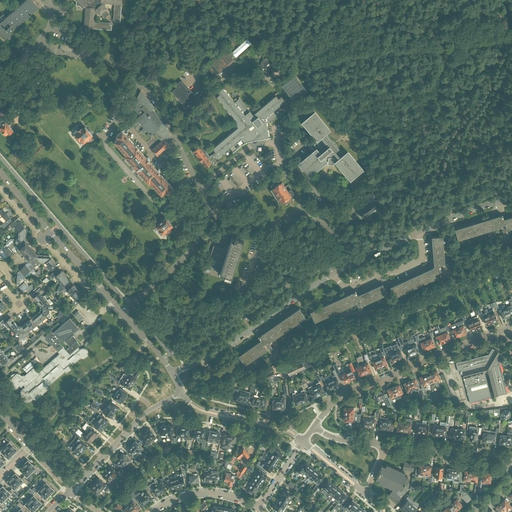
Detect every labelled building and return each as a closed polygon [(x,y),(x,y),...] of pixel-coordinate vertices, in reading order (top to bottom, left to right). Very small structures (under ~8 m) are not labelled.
[(0,0),(0,34),(5,41),(12,35),(10,32),(39,7),(32,0),(26,0),(6,17),(3,14),(0,16),(0,0)] [(122,5),(121,0),(74,0),(76,2),(76,5),(80,6),(82,8),(83,7),(85,7),(84,28),(94,29),(111,30),(112,25),(110,25),(110,23),(94,22),(95,12),(97,12),(100,16),(101,14),(104,18),(109,14),(106,10),(107,9),(105,6),(105,3),(114,4),(113,20),(115,21),(115,22),(120,22),(121,5),(122,5)] [(231,53),(236,58),(252,43),(247,38),(231,53)] [(214,77),(234,60),(225,50),(219,56),(206,67),(214,77)] [(262,69),(261,69),(263,70),(264,71),(265,71),(267,72),(269,71),(270,71),(271,70),(272,69),(272,68),(273,67),(271,65),(274,63),(273,61),(272,60),(271,59),(269,58),(268,58),(266,58),(265,58),(263,59),(262,60),(261,62),(261,63),(261,64),(261,66),(262,67),(262,69)] [(283,85),(294,99),(306,90),(295,75),(283,85)] [(185,106),(196,97),(181,81),(176,85),(178,87),(172,92),(185,106)] [(209,156),(211,158),(214,156),(216,159),(230,147),(231,148),(233,151),(232,152),(233,152),(233,151),(241,145),(244,143),(247,142),(250,141),(251,141),(252,140),(253,139),(254,138),(254,137),(257,136),(258,139),(262,139),(270,137),(269,137),(269,136),(268,132),(267,126),(278,116),(279,115),(278,116),(274,111),(285,101),(281,96),(278,99),(276,96),(275,96),(259,109),(253,115),(248,109),(243,103),(239,98),(238,97),(238,98),(239,99),(235,102),(222,87),(217,91),(219,94),(218,95),(218,96),(217,97),(237,121),(238,127),(213,148),(215,152),(209,156)] [(149,101),(147,98),(144,94),(141,90),(140,91),(136,99),(135,98),(131,105),(136,112),(140,115),(136,119),(144,128),(141,131),(143,134),(146,131),(148,133),(146,135),(149,138),(155,133),(156,134),(155,134),(160,140),(161,139),(162,141),(152,149),(158,156),(169,146),(167,143),(166,142),(165,141),(167,139),(170,137),(170,138),(171,137),(167,130),(168,129),(167,129),(164,122),(163,122),(152,110),(154,108),(155,108),(149,101)] [(344,155),(343,154),(342,153),(341,152),(340,151),(339,150),(339,149),(338,148),(338,147),(337,145),(336,144),(334,143),(334,142),(333,141),(331,140),(330,139),(329,138),(328,137),(328,136),(327,135),(327,134),(326,133),(326,132),(329,130),(314,113),(303,122),(317,139),(316,149),(299,164),(309,175),(326,161),(327,159),(329,159),(329,162),(333,162),(333,160),(335,160),(336,162),(350,179),(362,169),(348,152),(344,155)] [(1,131),(3,133),(5,134),(6,136),(13,130),(10,126),(10,124),(8,124),(5,121),(4,122),(2,120),(0,121),(0,124),(0,125),(0,124),(0,127),(1,130),(1,131)] [(76,129),(74,132),(76,134),(74,136),(76,139),(81,144),(82,143),(83,142),(85,140),(87,139),(87,140),(90,138),(89,138),(89,137),(92,134),(85,127),(82,123),(79,125),(77,127),(78,129),(77,130),(76,129)] [(128,138),(126,136),(127,136),(122,130),(116,135),(118,138),(115,141),(117,144),(116,144),(123,152),(124,152),(126,154),(125,155),(127,158),(126,159),(132,166),(133,165),(140,173),(139,174),(145,181),(146,180),(148,182),(150,181),(152,183),(151,184),(158,192),(159,192),(161,194),(165,191),(167,193),(173,188),(166,180),(167,179),(167,178),(166,177),(165,177),(164,178),(161,175),(159,173),(159,172),(160,172),(160,171),(159,169),(158,169),(157,170),(136,146),(135,146),(133,144),(134,143),(129,138),(128,138)] [(211,163),(209,160),(211,158),(209,156),(201,146),(194,151),(198,157),(202,162),(206,167),(211,163)] [(280,183),(278,180),(271,185),(273,188),(270,190),(279,203),(281,201),(282,202),(286,199),(288,198),(288,197),(291,196),(294,193),(291,190),(288,192),(282,182),(280,183)] [(374,200),(374,197),(375,197),(375,196),(376,196),(377,195),(377,194),(376,194),(375,193),(374,193),(373,192),(373,190),(364,196),(369,201),(362,205),(361,205),(357,209),(360,213),(358,214),(360,216),(361,215),(364,219),(365,219),(368,223),(372,219),(369,215),(378,209),(377,207),(377,206),(379,205),(379,202),(378,200),(374,199),(374,200)] [(0,214),(2,216),(10,209),(9,208),(8,208),(7,207),(7,206),(6,206),(5,205),(1,209),(0,207),(0,214)] [(1,225),(3,228),(12,221),(9,218),(13,215),(12,214),(12,213),(12,212),(11,211),(11,210),(10,209),(2,216),(6,221),(1,225)] [(506,228),(504,220),(502,214),(502,215),(498,216),(498,215),(497,216),(498,217),(500,225),(503,235),(496,237),(500,247),(504,245),(504,247),(511,244),(511,236),(509,237),(506,228)] [(169,234),(173,231),(171,229),(173,226),(165,217),(162,220),(161,219),(159,221),(160,222),(157,224),(156,226),(154,227),(161,235),(163,233),(166,231),(169,234)] [(496,226),(500,225),(498,217),(455,230),(455,229),(458,228),(454,229),(458,240),(458,238),(462,237),(462,238),(467,237),(466,236),(470,234),(470,235),(471,235),(471,234),(475,233),(475,234),(479,233),(479,232),(483,230),(483,231),(488,230),(488,229),(492,228),(492,229),(497,227),(496,226)] [(18,235),(26,235),(26,229),(20,222),(18,224),(15,221),(10,225),(13,228),(14,227),(19,232),(18,235)] [(16,245),(18,248),(21,245),(26,241),(26,235),(18,235),(18,238),(16,240),(15,239),(10,239),(8,241),(9,242),(14,247),(16,245)] [(209,273),(210,270),(220,273),(219,276),(222,277),(223,275),(224,275),(225,274),(231,277),(243,240),(237,238),(237,236),(235,235),(234,237),(232,236),(227,250),(213,245),(206,268),(205,272),(209,273)] [(437,264),(443,263),(443,259),(444,259),(443,254),(442,254),(442,250),(443,250),(442,250),(442,246),(443,246),(442,241),(441,241),(441,237),(443,236),(431,237),(432,240),(432,237),(433,237),(435,264),(437,264)] [(14,247),(9,242),(8,241),(6,243),(7,244),(3,248),(1,248),(1,250),(0,250),(0,256),(0,257),(6,258),(13,252),(11,249),(14,247)] [(24,255),(31,248),(26,241),(21,245),(18,248),(20,250),(24,255)] [(31,248),(24,255),(30,261),(33,258),(37,255),(34,251),(31,248)] [(43,263),(43,255),(37,255),(33,258),(30,261),(32,264),(29,266),(34,271),(36,269),(35,267),(40,263),(43,263)] [(50,274),(49,275),(54,270),(54,269),(55,267),(53,265),(56,263),(49,256),(43,255),(43,263),(46,263),(48,265),(46,267),(50,271),(48,273),(50,274)] [(433,271),(435,277),(438,284),(450,279),(448,275),(448,274),(452,273),(452,263),(443,263),(437,264),(437,269),(433,271)] [(34,271),(29,266),(27,268),(25,265),(17,272),(17,278),(25,278),(25,275),(30,271),(31,273),(34,271)] [(480,272),(483,277),(490,274),(488,268),(480,272)] [(435,277),(433,271),(432,269),(391,288),(390,287),(393,286),(393,285),(390,287),(395,297),(394,295),(398,294),(403,292),(402,292),(406,290),(407,291),(406,290),(410,288),(411,289),(415,287),(415,286),(418,284),(419,285),(423,283),(423,282),(427,281),(431,279),(435,277)] [(49,275),(46,277),(47,277),(48,279),(49,280),(52,279),(53,278),(54,277),(58,282),(67,274),(66,274),(66,273),(65,273),(64,272),(63,272),(62,271),(61,271),(58,274),(54,270),(49,275)] [(58,290),(56,291),(58,294),(60,292),(62,291),(68,286),(66,283),(69,280),(69,279),(69,278),(68,277),(68,276),(67,275),(67,274),(58,282),(61,285),(59,286),(57,290),(58,290)] [(24,281),(25,278),(17,278),(17,284),(23,291),(26,289),(28,291),(33,287),(31,285),(29,286),(24,281)] [(358,296),(361,304),(365,302),(365,303),(370,301),(369,300),(373,298),(374,299),(374,298),(377,296),(378,297),(382,295),(382,294),(385,293),(386,294),(387,294),(382,284),(379,285),(382,284),(382,285),(358,296)] [(66,291),(70,296),(79,288),(78,288),(77,287),(76,286),(75,286),(74,285),(70,288),(68,286),(62,291),(64,293),(66,291)] [(37,302),(43,297),(39,292),(41,291),(39,288),(33,293),(35,296),(33,298),(37,302)] [(72,302),(75,306),(81,301),(78,297),(82,294),(81,293),(81,292),(81,291),(80,290),(79,289),(79,288),(70,296),(74,300),(72,302)] [(352,294),(355,302),(359,310),(352,313),(356,321),(360,319),(361,322),(374,316),(371,309),(365,312),(361,304),(358,296),(355,290),(355,291),(352,293),(351,292),(352,294)] [(351,303),(355,302),(352,294),(311,313),(310,312),(313,310),(310,311),(315,322),(314,320),(318,318),(319,319),(323,317),(322,316),(326,315),(327,316),(327,315),(330,313),(331,314),(335,312),(335,311),(339,309),(339,310),(343,308),(343,307),(347,305),(347,306),(352,304),(351,303)] [(39,304),(41,306),(46,301),(47,300),(48,300),(44,296),(43,297),(37,302),(39,304)] [(42,306),(41,308),(49,309),(53,309),(53,306),(49,305),(49,304),(52,302),(49,298),(48,300),(47,300),(46,301),(41,306),(42,306)] [(0,310),(3,314),(8,310),(6,307),(7,306),(2,301),(1,300),(0,299),(0,310)] [(504,305),(498,307),(499,309),(499,310),(502,318),(508,316),(505,308),(504,305)] [(49,314),(49,309),(41,308),(41,310),(40,311),(45,317),(49,314)] [(263,335),(267,342),(271,339),(271,340),(275,337),(275,336),(278,334),(279,335),(283,332),(282,331),(286,329),(286,330),(290,327),(290,326),(293,324),(294,325),(294,324),(293,324),(297,321),(297,322),(301,319),(301,318),(304,316),(305,317),(299,308),(296,310),(299,308),(299,309),(263,335)] [(486,325),(492,323),(489,314),(488,312),(486,309),(484,310),(486,313),(482,314),(483,316),(486,325)] [(84,317),(78,310),(73,314),(79,321),(84,317)] [(489,314),(492,323),(497,320),(494,312),(493,310),(488,312),(489,314)] [(46,318),(45,317),(40,311),(39,313),(38,312),(36,314),(42,321),(46,318)] [(38,325),(42,321),(36,314),(33,316),(34,317),(32,318),(38,325)] [(478,318),(477,316),(472,318),(477,329),(482,327),(478,318)] [(7,328),(8,327),(14,321),(11,317),(8,319),(6,317),(0,322),(2,324),(3,324),(7,328)] [(73,365),(81,358),(83,358),(85,358),(86,357),(88,355),(88,353),(88,351),(88,350),(87,350),(87,349),(86,349),(86,348),(85,348),(84,348),(83,348),(82,348),(81,348),(80,349),(79,349),(79,350),(77,348),(78,347),(80,346),(76,341),(77,340),(72,335),(65,341),(69,346),(65,350),(59,343),(61,341),(62,342),(78,328),(70,318),(60,326),(58,323),(51,329),(52,331),(45,337),(60,354),(56,357),(39,371),(35,367),(34,366),(30,362),(23,368),(26,372),(27,373),(29,375),(26,377),(26,378),(25,380),(22,376),(20,375),(18,374),(16,373),(14,374),(13,374),(12,374),(11,375),(11,376),(12,377),(8,381),(15,389),(20,386),(21,387),(21,388),(22,386),(23,385),(24,387),(22,389),(21,391),(20,393),(20,395),(20,397),(21,398),(21,399),(22,400),(23,401),(25,402),(28,402),(30,401),(32,400),(34,398),(36,400),(43,393),(42,392),(65,371),(67,373),(71,369),(68,365),(71,363),(73,365)] [(470,331),(477,329),(472,318),(467,320),(468,323),(467,323),(470,331)] [(26,322),(32,328),(33,330),(37,326),(31,319),(29,321),(29,320),(26,322)] [(457,328),(460,335),(466,333),(464,330),(464,329),(464,328),(466,327),(463,320),(455,323),(456,325),(457,328)] [(12,331),(17,326),(16,324),(14,321),(8,327),(12,331)] [(24,325),(23,326),(28,332),(32,328),(26,322),(24,324),(24,325)] [(448,326),(449,330),(451,333),(453,332),(453,334),(455,337),(460,335),(457,328),(456,325),(455,323),(448,326)] [(440,329),(438,325),(436,326),(439,332),(435,334),(439,344),(440,343),(441,343),(442,343),(443,342),(444,341),(440,329)] [(449,330),(448,326),(447,325),(445,326),(445,327),(440,329),(444,341),(447,340),(448,341),(449,340),(450,339),(447,331),(449,330)] [(15,339),(19,339),(19,336),(19,335),(20,327),(18,327),(17,326),(12,331),(15,334),(15,339)] [(19,339),(24,340),(25,337),(29,333),(28,332),(23,326),(22,327),(20,327),(19,335),(19,336),(19,339)] [(414,333),(414,334),(417,341),(418,343),(420,342),(422,347),(424,350),(426,349),(427,350),(429,349),(429,348),(426,340),(424,337),(419,339),(417,335),(416,332),(414,333)] [(267,342),(263,335),(262,333),(261,334),(262,334),(259,336),(258,336),(261,341),(266,348),(271,355),(265,359),(269,364),(273,362),(273,363),(285,355),(278,345),(273,349),(267,342)] [(427,340),(426,340),(429,348),(430,348),(432,347),(432,346),(434,346),(431,338),(427,340)] [(263,350),(266,348),(261,341),(240,357),(239,355),(241,354),(238,356),(245,365),(244,363),(248,361),(248,362),(252,359),(252,358),(255,356),(256,357),(256,356),(255,356),(259,353),(259,354),(263,351),(263,350)] [(409,345),(413,354),(419,352),(415,342),(409,345)] [(391,363),(392,362),(393,363),(394,362),(395,361),(397,360),(394,352),(391,345),(383,348),(386,355),(388,355),(391,363)] [(408,356),(413,354),(409,345),(404,347),(408,356)] [(381,352),(376,354),(378,359),(381,366),(381,367),(387,365),(383,356),(385,355),(382,347),(380,348),(381,352)] [(396,351),(394,352),(397,360),(400,359),(401,360),(402,359),(402,358),(403,358),(400,350),(399,350),(399,348),(395,349),(396,351)] [(494,350),(492,348),(489,354),(488,354),(488,355),(456,363),(458,371),(461,371),(470,403),(507,393),(499,361),(499,360),(503,355),(501,353),(494,349),(494,350)] [(379,368),(381,367),(381,366),(378,359),(376,354),(371,356),(372,358),(371,359),(376,369),(377,369),(378,369),(379,368)] [(5,355),(4,356),(0,359),(0,364),(1,366),(4,364),(6,366),(12,361),(9,358),(9,359),(5,355)] [(312,365),(308,355),(287,364),(289,367),(286,368),(291,378),(315,367),(313,364),(312,365)] [(345,369),(350,380),(355,378),(351,368),(353,367),(351,362),(349,364),(350,367),(347,369),(346,368),(345,369)] [(335,369),(338,376),(341,375),(340,375),(341,374),(338,368),(336,363),(333,365),(335,369)] [(362,365),(365,373),(371,371),(368,363),(362,365)] [(360,376),(365,373),(362,365),(356,367),(360,376)] [(333,376),(330,378),(334,388),(335,388),(337,387),(337,386),(340,385),(338,381),(336,377),(338,376),(335,369),(332,370),(334,374),(332,375),(333,376)] [(340,375),(341,375),(344,383),(345,382),(346,383),(347,382),(347,381),(350,380),(345,369),(344,369),(346,372),(341,374),(340,375)] [(434,381),(435,383),(435,384),(437,387),(439,386),(437,380),(440,379),(436,370),(431,373),(434,380),(434,381)] [(124,373),(122,376),(126,378),(128,380),(134,384),(135,382),(134,381),(139,373),(135,371),(133,374),(129,372),(129,373),(128,373),(127,375),(124,373)] [(273,371),(266,375),(268,379),(268,378),(270,382),(269,386),(272,386),(273,381),(274,377),(274,376),(275,375),(273,371)] [(428,383),(429,383),(431,390),(433,389),(432,386),(435,384),(435,383),(434,381),(434,380),(431,373),(425,375),(428,383)] [(108,377),(114,381),(120,385),(121,383),(130,389),(131,387),(132,387),(134,384),(128,380),(126,378),(122,376),(119,381),(116,379),(113,378),(109,375),(108,377)] [(420,385),(422,388),(425,396),(427,395),(425,388),(426,387),(426,385),(429,383),(428,383),(425,375),(420,377),(423,384),(420,385)] [(330,389),(331,389),(334,388),(330,378),(324,380),(325,382),(326,384),(329,390),(330,389)] [(412,380),(409,381),(413,390),(415,389),(416,391),(418,390),(419,389),(415,379),(414,379),(412,379),(412,380)] [(125,398),(127,395),(126,394),(127,393),(119,388),(118,387),(120,385),(114,381),(113,384),(116,386),(115,387),(116,389),(114,391),(117,393),(125,398)] [(411,390),(413,390),(409,381),(407,382),(406,382),(405,382),(405,383),(404,383),(408,394),(412,392),(411,390)] [(317,386),(315,387),(319,395),(321,394),(322,394),(323,394),(324,393),(324,392),(320,384),(319,382),(316,384),(317,386)] [(396,396),(397,398),(403,395),(399,385),(398,385),(396,386),(393,387),(396,395),(396,396)] [(309,387),(308,387),(309,388),(309,389),(309,390),(310,392),(313,398),(314,397),(315,398),(316,397),(317,396),(319,395),(315,387),(313,388),(312,386),(309,387)] [(387,390),(390,397),(388,398),(392,408),(396,408),(393,399),(397,398),(396,396),(396,395),(393,387),(387,390)] [(95,391),(102,396),(104,393),(102,392),(103,391),(98,388),(95,391)] [(232,400),(237,401),(239,402),(240,402),(241,402),(243,394),(244,391),(235,388),(234,391),(234,393),(232,400)] [(299,394),(302,402),(307,401),(305,392),(304,390),(301,390),(302,393),(299,394)] [(125,398),(117,393),(114,391),(113,394),(112,393),(111,393),(110,395),(111,396),(121,403),(122,401),(123,402),(125,398)] [(243,394),(241,402),(242,402),(244,403),(245,403),(247,403),(249,395),(250,393),(249,393),(249,392),(244,391),(243,394)] [(252,404),(258,406),(260,396),(256,395),(257,391),(255,391),(255,394),(254,394),(252,404)] [(376,401),(377,401),(378,401),(379,401),(380,400),(380,398),(381,398),(385,397),(383,391),(378,393),(373,395),(376,401)] [(295,392),(292,393),(293,396),(296,404),(298,404),(300,403),(301,403),(302,402),(299,394),(296,395),(295,392)] [(261,395),(260,396),(258,406),(266,408),(267,404),(265,404),(266,399),(267,399),(268,397),(261,395)] [(388,397),(384,398),(388,408),(392,408),(388,398),(388,397)] [(106,401),(106,402),(108,404),(106,406),(114,412),(115,412),(117,410),(116,409),(118,407),(107,399),(106,401)] [(92,405),(98,410),(100,408),(98,407),(99,406),(93,401),(91,405),(92,405)] [(111,417),(112,415),(113,415),(115,412),(114,412),(106,406),(104,409),(103,408),(101,410),(111,417)] [(368,427),(371,427),(373,428),(373,427),(374,427),(375,422),(377,423),(378,419),(378,414),(379,413),(379,407),(376,407),(376,412),(375,412),(374,416),(369,415),(369,419),(368,427)] [(506,410),(505,408),(488,410),(489,413),(497,412),(500,415),(501,418),(510,417),(509,410),(506,410)] [(97,416),(95,418),(97,420),(104,425),(105,426),(107,423),(107,422),(108,421),(106,420),(99,414),(97,416)] [(345,421),(350,421),(352,421),(353,421),(357,421),(357,424),(359,424),(361,414),(356,414),(344,415),(345,421)] [(90,421),(90,422),(92,423),(95,425),(101,430),(102,429),(103,428),(105,426),(104,425),(97,420),(95,418),(94,417),(90,421)] [(86,422),(82,427),(86,432),(93,438),(94,438),(94,439),(96,436),(97,435),(98,434),(93,430),(89,426),(90,426),(86,422)] [(75,426),(72,429),(80,437),(80,436),(82,435),(86,439),(90,442),(91,441),(92,441),(94,439),(94,438),(93,438),(86,432),(84,434),(84,433),(83,433),(75,426)] [(482,441),(483,441),(483,442),(485,442),(488,442),(489,434),(490,431),(490,430),(484,429),(484,426),(482,426),(481,432),(483,432),(482,441)] [(457,428),(456,438),(457,439),(459,440),(460,439),(463,439),(465,429),(457,428)] [(80,437),(72,429),(70,431),(74,434),(73,435),(75,437),(76,436),(78,439),(80,437)] [(147,432),(145,433),(150,440),(152,439),(154,440),(157,438),(156,437),(155,436),(153,433),(153,432),(150,429),(149,429),(149,430),(148,430),(146,431),(147,432)] [(470,439),(470,440),(473,440),(476,440),(477,431),(471,430),(471,431),(469,431),(469,433),(470,434),(470,439)] [(140,437),(146,444),(145,444),(144,445),(146,447),(151,453),(152,452),(153,451),(150,448),(148,446),(150,444),(150,443),(152,442),(150,440),(145,433),(142,435),(140,436),(140,437)] [(223,445),(222,449),(226,450),(227,446),(233,447),(234,445),(235,445),(236,440),(234,439),(235,436),(225,434),(223,445)] [(3,445),(13,454),(15,452),(14,451),(16,449),(11,443),(13,441),(7,436),(5,438),(8,441),(3,445)] [(75,437),(72,441),(75,444),(83,451),(87,446),(78,439),(76,436),(75,437)] [(75,444),(72,441),(67,447),(71,451),(72,449),(79,455),(83,451),(75,444)] [(133,444),(131,446),(137,452),(139,453),(141,455),(144,458),(145,456),(142,453),(140,452),(143,449),(140,446),(142,444),(139,441),(138,443),(136,441),(135,442),(134,442),(133,443),(133,444)] [(11,456),(13,454),(3,445),(0,448),(0,454),(2,452),(8,458),(10,455),(11,456)] [(271,452),(279,457),(282,454),(281,452),(279,450),(280,450),(273,445),(270,450),(270,451),(271,452)] [(127,450),(128,451),(134,458),(137,455),(139,453),(137,452),(131,446),(130,447),(129,447),(127,449),(127,450)] [(245,458),(249,455),(243,448),(235,454),(238,458),(239,458),(241,461),(240,461),(242,463),(246,460),(245,458)] [(264,451),(263,453),(265,455),(276,462),(277,460),(278,460),(279,458),(279,457),(271,452),(270,451),(270,450),(269,450),(267,453),(264,451)] [(121,457),(119,458),(125,465),(129,468),(131,467),(127,463),(128,462),(130,460),(128,458),(129,457),(126,454),(125,455),(123,454),(122,454),(121,456),(121,457)] [(264,458),(263,459),(265,461),(266,462),(273,466),(274,465),(276,463),(276,462),(265,455),(264,457),(264,458)] [(115,462),(115,463),(118,466),(117,468),(119,470),(120,471),(122,470),(121,469),(124,466),(126,468),(128,470),(129,468),(125,465),(119,458),(117,460),(116,460),(115,461),(115,462)] [(23,464),(32,473),(36,469),(39,472),(41,469),(36,463),(33,466),(28,460),(26,463),(25,462),(23,464)] [(230,461),(229,463),(237,469),(238,468),(232,464),(233,463),(230,461)] [(260,461),(257,465),(265,470),(266,468),(270,471),(271,469),(273,467),(273,466),(266,462),(265,461),(263,463),(260,461)] [(199,481),(197,471),(200,471),(199,462),(196,462),(196,463),(195,465),(195,467),(188,468),(189,474),(190,482),(199,481)] [(211,469),(210,481),(216,482),(216,479),(217,479),(217,476),(218,476),(218,474),(217,474),(218,469),(214,469),(215,462),(212,462),(212,464),(211,469)] [(413,471),(414,463),(404,462),(403,469),(402,471),(386,464),(385,466),(382,465),(379,470),(376,478),(379,479),(378,481),(392,488),(391,490),(392,490),(387,496),(396,503),(407,490),(405,487),(407,486),(408,484),(408,480),(406,478),(407,476),(404,475),(405,473),(406,470),(413,471)] [(303,475),(304,474),(310,466),(307,463),(305,463),(303,466),(302,465),(295,473),(297,475),(300,472),(303,475)] [(28,477),(32,473),(23,464),(21,466),(22,467),(19,469),(25,474),(23,476),(29,482),(31,480),(28,477)] [(204,480),(210,481),(211,469),(212,464),(209,464),(208,472),(204,472),(203,472),(203,475),(204,475),(204,478),(204,480)] [(238,470),(243,473),(247,467),(242,464),(239,469),(238,468),(237,469),(238,470)] [(431,482),(432,473),(430,473),(431,466),(425,465),(424,475),(429,475),(428,482),(431,482)] [(108,469),(107,471),(113,477),(118,473),(117,472),(111,466),(111,467),(110,467),(108,468),(108,469)] [(306,476),(303,480),(304,481),(307,478),(308,477),(310,474),(311,474),(312,473),(312,472),(314,469),(313,468),(313,467),(311,466),(310,466),(304,474),(306,476)] [(431,482),(432,481),(434,481),(435,477),(442,477),(443,468),(436,467),(435,474),(432,473),(431,482)] [(307,478),(304,481),(309,485),(311,482),(312,481),(315,478),(316,478),(317,477),(317,476),(317,475),(319,473),(317,472),(317,471),(315,470),(314,469),(312,472),(312,473),(311,474),(310,474),(308,477),(307,478)] [(453,476),(452,480),(460,481),(462,472),(460,472),(460,470),(454,469),(453,476)] [(163,470),(160,471),(163,478),(165,482),(167,482),(168,481),(169,484),(169,486),(170,485),(170,487),(171,489),(172,488),(172,489),(176,488),(172,476),(169,477),(168,474),(166,475),(165,475),(163,470)] [(180,473),(177,474),(178,477),(181,485),(182,485),(182,486),(185,485),(185,484),(185,483),(184,480),(185,480),(183,476),(184,476),(186,475),(185,470),(181,471),(182,473),(180,473)] [(256,472),(255,474),(263,480),(264,479),(265,478),(266,477),(266,476),(267,475),(265,474),(266,473),(261,470),(261,471),(259,470),(258,472),(257,473),(256,472)] [(103,475),(102,475),(108,481),(107,482),(108,482),(110,484),(109,485),(113,489),(115,487),(114,486),(111,484),(116,479),(113,477),(107,471),(105,473),(104,473),(103,474),(103,475)] [(493,479),(494,474),(483,472),(482,481),(490,482),(490,478),(493,479)] [(29,482),(23,476),(21,479),(15,473),(13,476),(12,475),(10,477),(20,486),(24,482),(27,485),(29,482)] [(231,485),(234,475),(227,473),(224,480),(228,481),(227,484),(231,485)] [(315,478),(312,481),(317,484),(323,477),(323,476),(322,476),(322,475),(320,473),(319,473),(317,475),(317,476),(317,477),(316,478),(315,478)] [(177,474),(172,476),(176,488),(181,486),(181,485),(178,477),(177,474)] [(254,474),(251,478),(253,479),(261,484),(262,484),(263,482),(262,481),(263,480),(255,474),(254,474)] [(45,481),(41,485),(50,494),(52,492),(51,492),(53,489),(48,484),(50,482),(52,480),(48,476),(46,478),(44,476),(42,479),(45,481)] [(16,490),(20,486),(10,477),(8,479),(9,480),(7,482),(12,487),(10,489),(16,495),(18,493),(16,490)] [(96,482),(95,483),(104,492),(108,488),(111,491),(113,489),(109,485),(108,486),(106,485),(105,485),(99,479),(98,479),(96,481),(96,482)] [(246,480),(246,481),(249,483),(258,488),(259,487),(260,487),(260,485),(260,484),(261,484),(253,479),(251,481),(250,481),(249,482),(246,480)] [(318,487),(313,493),(316,496),(319,491),(321,493),(322,492),(324,494),(332,484),(332,483),(331,482),(330,482),(328,480),(326,482),(325,483),(324,483),(323,485),(320,489),(318,487)] [(246,481),(243,485),(247,488),(246,489),(249,491),(250,491),(250,490),(254,493),(255,493),(256,492),(257,491),(256,490),(258,488),(249,483),(246,481)] [(155,482),(147,486),(150,490),(152,489),(154,492),(156,495),(157,495),(159,494),(159,493),(161,492),(156,484),(155,482)] [(159,483),(156,484),(161,492),(163,491),(164,492),(165,491),(165,490),(166,489),(164,487),(165,486),(163,483),(162,482),(159,484),(159,483)] [(90,488),(97,495),(99,494),(100,492),(101,494),(103,495),(104,497),(106,495),(105,494),(106,494),(104,492),(95,483),(93,485),(92,485),(90,487),(90,488)] [(332,484),(324,494),(327,496),(325,498),(327,500),(331,496),(337,488),(335,486),(335,485),(333,484),(332,484)] [(48,496),(50,494),(41,485),(36,490),(34,487),(31,489),(37,495),(39,493),(45,498),(47,496),(48,496)] [(312,494),(313,493),(318,487),(316,485),(310,492),(312,494)] [(16,495),(10,489),(8,491),(3,486),(1,488),(0,487),(0,491),(7,499),(11,495),(14,497),(16,495)] [(37,507),(39,505),(38,504),(41,502),(35,497),(37,495),(31,489),(30,487),(27,490),(32,494),(28,498),(37,507)] [(331,496),(327,500),(329,502),(333,497),(335,500),(342,492),(341,492),(341,491),(340,490),(339,490),(337,488),(331,496)] [(140,491),(147,501),(149,500),(150,500),(151,499),(151,498),(152,498),(150,495),(148,491),(147,491),(145,493),(141,489),(139,490),(140,491)] [(292,494),(291,493),(286,489),(285,490),(284,490),(282,494),(289,499),(291,497),(292,497),(294,496),(298,500),(300,498),(294,492),(292,494)] [(132,492),(130,494),(138,502),(139,501),(140,502),(141,502),(143,505),(143,504),(144,504),(145,503),(145,502),(147,501),(140,491),(135,495),(132,492)] [(470,492),(463,492),(461,491),(460,496),(466,502),(473,496),(470,494),(470,492)] [(343,501),(344,500),(344,499),(346,496),(342,492),(335,500),(334,501),(337,504),(334,507),(336,509),(340,504),(342,501),(343,501)] [(287,503),(289,499),(282,494),(281,496),(281,497),(280,498),(287,503)] [(452,503),(457,509),(462,505),(464,503),(461,500),(456,495),(454,497),(456,500),(452,503)] [(35,509),(37,507),(28,498),(24,502),(21,500),(19,502),(25,508),(27,506),(32,511),(34,509),(35,509)] [(287,503),(280,498),(278,501),(277,501),(276,503),(283,508),(285,509),(288,505),(286,503),(287,503)] [(131,503),(129,506),(134,511),(135,511),(137,511),(137,510),(139,508),(135,503),(136,502),(133,499),(132,500),(131,500),(130,501),(130,502),(131,503)] [(507,511),(510,508),(511,509),(511,505),(511,506),(505,499),(500,503),(505,509),(507,511)] [(351,511),(357,504),(353,500),(346,507),(351,511)] [(406,511),(412,504),(409,502),(410,501),(408,500),(401,508),(406,511)] [(25,511),(23,510),(25,508),(19,502),(17,504),(19,507),(16,511),(15,511),(16,511),(25,511)] [(273,507),(274,508),(275,509),(276,510),(277,511),(278,511),(282,511),(285,509),(283,508),(282,507),(276,503),(273,506),(274,507),(273,507)] [(452,511),(453,511),(457,509),(452,503),(448,507),(452,511)] [(500,511),(505,511),(507,511),(505,509),(500,503),(496,507),(500,511)]
